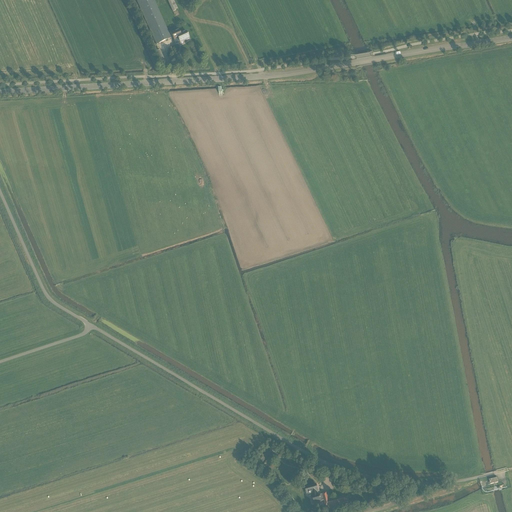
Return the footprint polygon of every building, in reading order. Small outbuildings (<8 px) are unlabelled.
[(136,0),(157,44),(171,38),(154,0),(136,0)] [(178,10),(173,0),(167,0),(173,13),(178,10)] [(186,31),(180,34),(178,30),(170,33),(174,41),(178,39),(180,43),(190,39),(186,31)] [(166,64),(160,50),(155,52),(161,66),(166,64)] [(346,496),(332,500),(331,494),(326,496),(326,493),(322,494),(322,495),(319,496),(319,495),(317,496),(316,492),(318,492),(316,485),(305,488),(307,494),(311,493),(312,497),(311,497),(313,503),(321,501),(321,499),(323,498),(326,507),(341,503),(342,509),(349,507),(346,496)]
